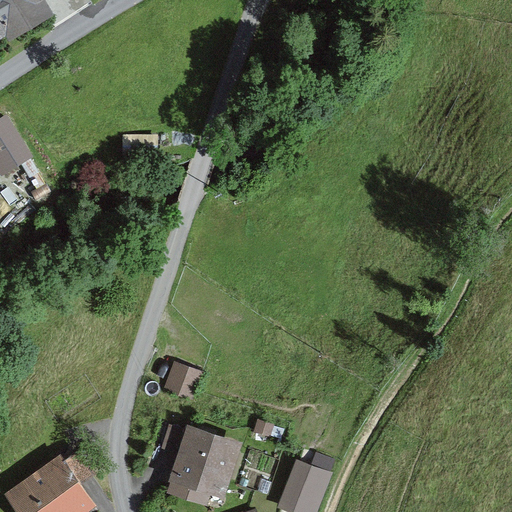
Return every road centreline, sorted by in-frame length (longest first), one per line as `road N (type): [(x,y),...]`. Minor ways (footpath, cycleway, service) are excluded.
road 1 (unclassified): [(127,511),(119,446),(128,385),(256,0)]
road 2 (residential): [(0,80),(122,0)]
